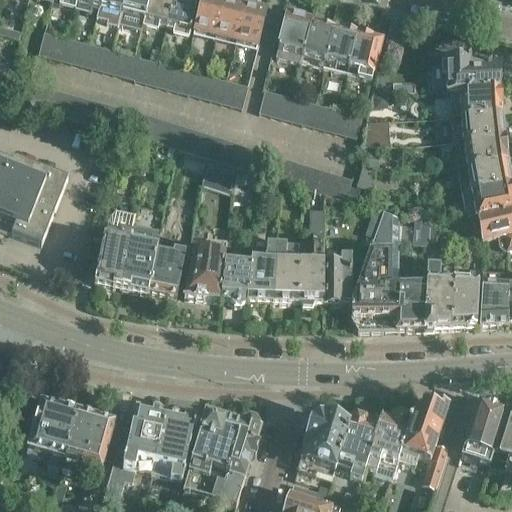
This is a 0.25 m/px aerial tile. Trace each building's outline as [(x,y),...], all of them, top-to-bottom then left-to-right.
[(53,0),(52,5),(51,10),(59,12),(60,8),(74,11),(77,0),(53,0)] [(77,0),(74,11),(90,15),(92,8),(99,9),(101,0),(77,0)] [(101,0),(99,9),(107,11),(105,19),(120,22),(125,0),(101,0)] [(125,0),(120,22),(120,23),(136,27),(137,19),(144,20),(144,21),(149,0),(125,0)] [(149,0),(144,21),(144,20),(142,29),(158,33),(160,24),(167,26),(173,0),(149,0)] [(173,0),(167,26),(175,28),(173,36),(189,39),(198,0),(173,0)] [(202,0),(193,37),(215,42),(225,3),(214,1),(213,0),(202,0)] [(225,3),(215,42),(236,47),(245,8),(235,6),(233,3),(228,2),(225,3)] [(245,8),(236,47),(252,51),(251,55),(256,56),(267,13),(256,11),(254,8),(248,7),(246,8),(245,8)] [(287,18),(278,54),(276,61),(281,62),(281,63),(300,68),(311,24),(300,21),(299,19),(293,17),(289,19),(287,18)] [(311,24),(300,68),(323,73),(334,29),(332,29),(330,26),(324,25),(321,26),(311,24)] [(0,37),(19,42),(20,35),(0,29),(0,37)] [(334,29),(323,73),(346,79),(357,35),(356,35),(354,32),(348,31),(344,32),(334,29)] [(437,46),(440,35),(423,30),(420,42),(437,46)] [(357,35),(346,79),(365,84),(365,83),(371,85),(381,42),(371,38),(369,36),(362,34),(359,36),(357,35)] [(44,36),(38,59),(49,61),(55,39),(44,36)] [(55,39),(49,61),(59,64),(65,41),(55,39)] [(65,41),(59,64),(70,67),(76,44),(65,41)] [(76,44),(70,67),(80,69),(86,47),(76,44)] [(86,47),(80,69),(91,72),(97,50),(86,47)] [(97,50),(91,72),(101,75),(107,52),(97,50)] [(107,52),(101,75),(112,78),(118,55),(107,52)] [(149,63),(157,66),(160,54),(152,52),(149,63)] [(118,55),(112,78),(122,80),(128,58),(118,55)] [(128,58),(122,80),(133,83),(139,61),(139,60),(128,58)] [(445,70),(445,97),(450,96),(499,92),(498,67),(486,67),(486,64),(468,64),(466,61),(461,61),(459,60),(453,60),(451,62),(445,62),(445,70)] [(133,83),(133,84),(144,87),(150,64),(139,61),(133,83)] [(150,64),(144,87),(155,89),(160,67),(150,64)] [(160,67),(155,89),(165,92),(171,70),(160,67)] [(171,70),(165,92),(176,95),(182,72),(171,70)] [(182,72),(176,95),(187,98),(193,75),(182,72)] [(0,74),(0,111),(2,112),(10,78),(0,74)] [(193,75),(187,98),(198,101),(204,78),(193,75)] [(204,78),(198,101),(209,103),(214,81),(204,78)] [(214,81),(209,103),(219,106),(225,84),(214,81)] [(225,84),(219,106),(230,109),(236,87),(225,84)] [(32,87),(26,110),(37,113),(43,90),(32,87)] [(236,87),(230,109),(241,112),(247,89),(236,87)] [(375,89),(376,99),(386,98),(393,98),(392,88),(375,89)] [(43,90),(37,113),(47,116),(53,93),(43,90)] [(499,92),(450,96),(452,121),(501,118),(500,117),(499,92)] [(53,93),(47,116),(58,119),(64,96),(53,93)] [(266,94),(260,117),(271,119),(277,97),(266,94)] [(64,96),(58,119),(68,121),(74,99),(64,96)] [(277,97),(271,119),(282,122),(287,100),(277,97)] [(387,111),(386,98),(376,99),(372,99),(373,112),(387,111)] [(74,99),(68,121),(79,124),(85,102),(74,99)] [(287,100),(282,122),(292,125),(298,102),(287,100)] [(85,102),(79,124),(89,127),(95,105),(85,102)] [(298,102),(292,125),(303,128),(309,105),(298,102)] [(95,105),(89,127),(100,130),(106,108),(95,105)] [(309,105),(303,128),(314,131),(320,108),(309,105)] [(106,108),(100,130),(110,133),(116,110),(106,108)] [(320,108),(314,131),(325,133),(331,111),(320,108)] [(116,110),(110,133),(122,136),(129,114),(116,110)] [(331,111),(325,133),(336,136),(341,114),(331,111)] [(123,135),(133,139),(140,116),(130,113),(129,114),(123,135)] [(341,114),(336,136),(346,139),(352,116),(341,114)] [(133,139),(144,142),(151,120),(140,116),(133,139)] [(352,116),(346,139),(357,142),(363,119),(352,116)] [(501,118),(452,121),(454,146),(503,141),(502,132),(505,129),(504,122),(501,119),(501,118)] [(144,142),(154,145),(161,123),(151,120),(144,142)] [(154,145),(165,149),(172,126),(161,123),(154,145)] [(165,149),(176,152),(183,130),(172,126),(165,149)] [(179,153),(186,155),(193,133),(183,130),(176,152),(179,153)] [(186,155),(197,159),(204,137),(193,133),(186,155)] [(207,162),(208,162),(215,140),(204,137),(197,159),(207,162)] [(361,139),(361,151),(371,151),(370,139),(361,139)] [(208,162),(218,165),(225,143),(215,140),(208,162)] [(508,153),(507,146),(503,144),(503,141),(454,147),(457,172),(506,166),(505,156),(508,153)] [(218,165),(229,169),(236,147),(225,143),(218,165)] [(235,171),(239,172),(246,150),(236,147),(229,169),(235,171)] [(243,173),(250,175),(257,153),(246,150),(239,172),(243,173)] [(250,175),(261,179),(268,157),(257,153),(250,175)] [(261,179),(271,182),(278,160),(268,157),(261,179)] [(0,237),(6,239),(8,236),(41,249),(68,181),(18,161),(15,161),(13,162),(12,164),(0,159),(0,237)] [(362,159),(362,171),(378,171),(378,159),(362,159)] [(271,182),(282,185),(289,163),(278,160),(271,182)] [(235,171),(229,169),(218,165),(208,162),(204,180),(231,188),(235,171)] [(282,185),(292,189),(299,167),(289,163),(282,185)] [(506,166),(457,172),(463,198),(511,189),(509,179),(511,176),(511,170),(506,167),(506,166)] [(292,189),(303,192),(310,170),(299,167),(292,189)] [(303,192),(314,196),(321,173),(310,170),(303,192)] [(241,194),(243,173),(239,172),(235,171),(233,193),(241,194)] [(314,196),(324,199),(331,177),(321,173),(314,196)] [(325,199),(335,202),(342,180),(331,177),(324,199),(325,199)] [(335,202),(345,206),(352,183),(342,180),(335,202)] [(511,189),(463,198),(467,220),(475,220),(475,222),(477,222),(511,216),(511,191),(511,189)] [(363,194),(350,192),(347,206),(360,208),(363,194)] [(302,213),(303,196),(294,193),(294,211),(302,213)] [(299,266),(297,309),(298,309),(298,308),(323,309),(323,267),(323,259),(325,199),(324,199),(314,196),(313,247),(312,267),(299,266)] [(103,243),(95,283),(96,283),(95,288),(113,292),(113,293),(122,295),(134,230),(137,216),(116,211),(108,223),(107,230),(98,227),(93,241),(103,243)] [(382,219),(380,218),(373,215),(364,239),(372,242),(373,243),(382,219)] [(511,216),(477,222),(481,245),(495,242),(495,240),(511,235),(511,216)] [(408,223),(414,225),(429,229),(429,219),(409,217),(408,223)] [(427,249),(429,229),(414,225),(413,248),(427,249)] [(180,244),(191,246),(195,229),(184,227),(180,244)] [(438,231),(431,229),(429,244),(437,245),(438,231)] [(134,230),(122,295),(130,297),(131,296),(148,299),(157,254),(157,252),(157,251),(159,241),(145,238),(146,233),(134,230)] [(511,235),(495,240),(495,242),(495,244),(497,243),(499,251),(498,251),(500,256),(507,256),(511,254),(511,235)] [(157,254),(148,299),(168,302),(176,303),(185,258),(187,246),(160,241),(157,252),(157,254)] [(250,270),(246,307),(271,309),(277,247),(267,247),(252,245),(251,259),(250,270)] [(277,247),(271,309),(297,309),(299,266),(300,259),(286,258),(287,248),(277,247)] [(188,282),(184,303),(196,303),(196,305),(204,305),(204,304),(220,306),(225,258),(226,250),(204,248),(204,256),(193,255),(188,282)] [(352,309),(351,324),(358,336),(396,336),(396,330),(398,330),(399,291),(391,291),(391,255),(369,255),(367,260),(357,292),(351,309),(352,309)] [(225,258),(220,306),(221,306),(221,305),(230,306),(229,306),(230,307),(234,311),(241,311),(245,308),(246,308),(246,307),(250,270),(251,259),(225,258)] [(323,267),(323,309),(323,310),(342,310),(342,309),(351,309),(357,292),(367,260),(340,260),(323,259),(323,267)] [(426,286),(422,335),(450,334),(454,278),(440,277),(440,267),(438,267),(439,260),(428,259),(427,267),(426,282),(426,286)] [(454,278),(450,334),(465,333),(466,334),(476,334),(476,332),(478,290),(481,290),(482,287),(483,277),(483,275),(484,267),(477,266),(473,268),(472,275),(470,275),(470,279),(454,278)] [(482,287),(479,332),(507,331),(508,328),(508,288),(507,288),(508,279),(483,277),(482,287)] [(399,291),(398,330),(398,336),(422,335),(426,286),(426,282),(409,282),(409,291),(399,291)] [(34,430),(28,455),(46,460),(44,468),(62,473),(77,416),(59,411),(57,406),(48,403),(42,407),(41,406),(38,416),(31,415),(28,428),(34,430)] [(477,407),(462,451),(460,458),(490,468),(492,460),(506,415),(477,407)] [(421,410),(412,415),(411,420),(410,420),(399,457),(401,458),(398,465),(399,465),(416,471),(418,463),(427,466),(421,490),(434,494),(446,456),(434,452),(447,413),(433,409),(432,413),(421,410)] [(511,412),(506,415),(492,460),(490,468),(489,470),(488,472),(489,472),(505,477),(510,479),(511,479),(511,412)] [(77,416),(62,473),(92,481),(99,482),(115,427),(96,422),(94,416),(85,413),(80,417),(77,416)] [(117,454),(112,471),(105,494),(118,498),(122,485),(150,492),(152,480),(164,419),(163,419),(160,415),(153,413),(148,416),(135,413),(132,424),(134,425),(131,436),(122,434),(117,454)] [(378,432),(365,475),(375,478),(375,481),(392,486),(395,478),(399,465),(398,465),(401,458),(399,457),(410,420),(401,417),(392,420),(392,422),(382,419),(378,432)] [(164,419),(152,480),(150,492),(162,495),(162,493),(168,494),(167,499),(178,501),(182,487),(191,447),(190,447),(192,438),(193,438),(196,426),(184,423),(183,424),(164,419)] [(350,429),(336,476),(350,480),(349,482),(361,485),(365,475),(378,432),(369,429),(366,422),(356,419),(350,423),(348,428),(350,429)] [(312,427),(297,477),(330,488),(332,480),(334,476),(336,477),(336,476),(350,429),(348,428),(347,430),(325,423),(312,427)] [(200,440),(188,479),(183,496),(218,507),(236,511),(244,488),(251,464),(255,465),(259,452),(255,451),(260,435),(259,434),(255,428),(249,426),(244,429),(242,429),(241,431),(225,425),(224,429),(208,424),(205,426),(200,440)] [(324,509),(328,494),(319,491),(318,495),(294,488),(290,499),(324,509)] [(57,493),(51,511),(60,511),(66,495),(57,493)] [(290,499),(286,511),(334,511),(332,511),(324,509),(290,499)] [(337,511),(353,511),(355,504),(341,500),(337,511)]
